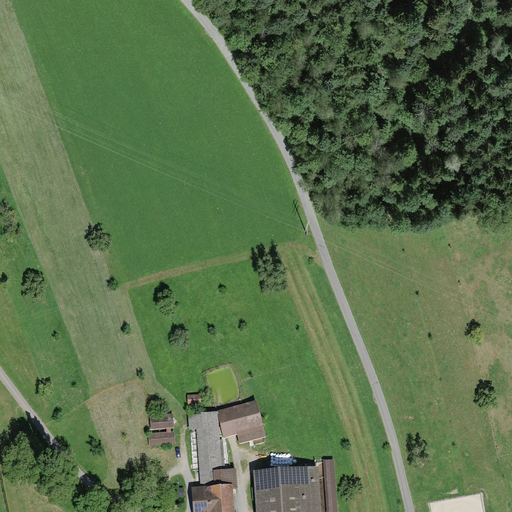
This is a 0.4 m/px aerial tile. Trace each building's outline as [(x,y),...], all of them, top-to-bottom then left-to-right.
[(188,395),(188,405),(201,404),(201,395),(188,395)] [(265,436),(256,401),(217,412),(224,437),(237,434),(240,443),(265,436)] [(194,511),(235,511),(233,487),(238,487),(237,468),(225,469),(223,440),(220,440),(218,411),(188,413),(189,431),(196,430),(200,487),(193,487),(194,511)] [(151,429),(174,427),(173,413),(150,415),(151,429)] [(149,446),(175,444),(174,431),(148,433),(149,446)] [(324,461),(327,511),(337,511),(334,460),(324,461)] [(321,511),(319,466),(254,470),(257,511),(321,511)]
